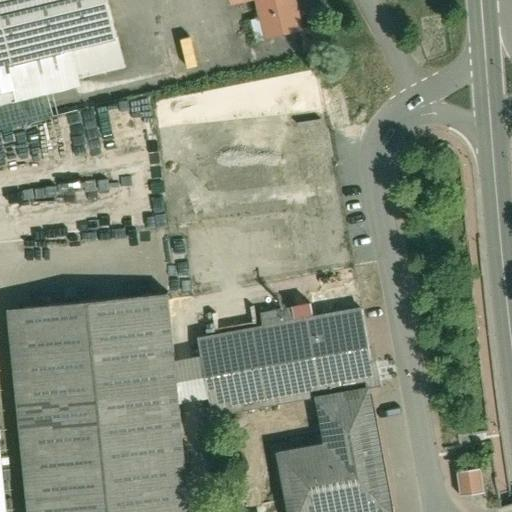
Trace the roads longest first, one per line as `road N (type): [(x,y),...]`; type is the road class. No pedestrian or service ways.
road 1 (residential): [(411,102),(381,143),(379,197),(436,511)]
road 2 (primary): [(511,354),(491,151)]
road 3 (primary): [(491,151),(481,0)]
road 4 (primary): [(478,0),(463,57),(411,102)]
